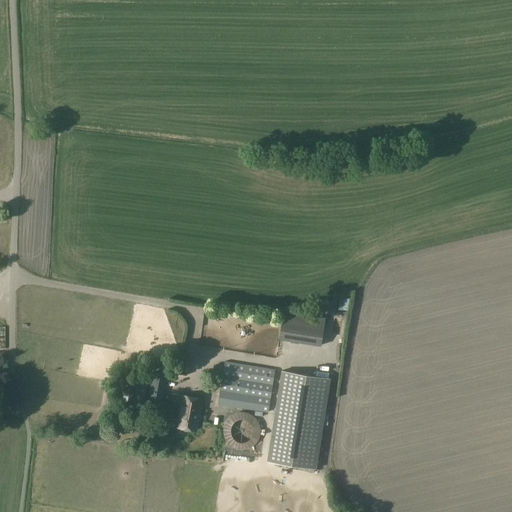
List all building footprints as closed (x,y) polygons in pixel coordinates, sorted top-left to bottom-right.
[(284,314),(280,339),(321,345),(325,320),(284,314)] [(268,413),(275,369),(224,361),(217,405),(268,413)] [(331,378),(329,378),(282,371),(268,461),(316,468),(331,378)] [(162,407),(168,374),(152,372),(146,404),(162,407)] [(126,380),(122,402),(132,404),(136,382),(126,380)] [(137,401),(136,403),(143,405),(143,402),(147,384),(140,383),(137,401)] [(201,414),(200,414),(203,399),(181,395),(175,427),(197,431),(199,421),(200,421),(201,414)] [(168,427),(146,427),(147,441),(169,440),(168,427)] [(149,443),(148,457),(160,457),(160,443),(149,443)]
